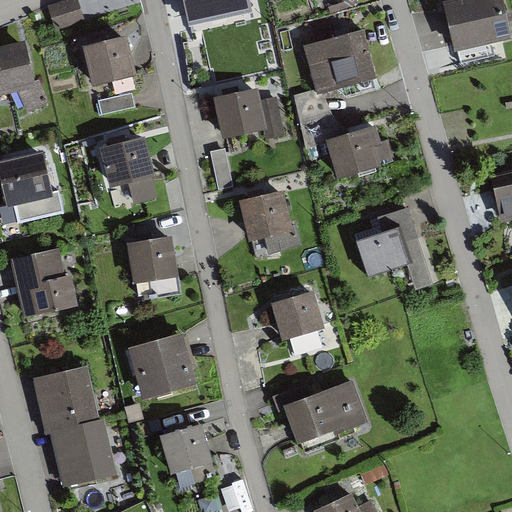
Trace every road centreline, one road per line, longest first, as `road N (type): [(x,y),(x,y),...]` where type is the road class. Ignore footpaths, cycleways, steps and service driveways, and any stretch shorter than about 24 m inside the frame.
road 1 (residential): [(152,0),(249,455),(269,511)]
road 2 (residential): [(394,0),(511,407)]
road 3 (residential): [(0,351),(39,511)]
